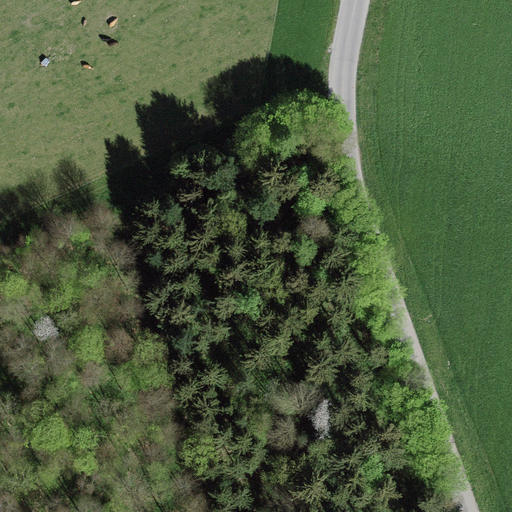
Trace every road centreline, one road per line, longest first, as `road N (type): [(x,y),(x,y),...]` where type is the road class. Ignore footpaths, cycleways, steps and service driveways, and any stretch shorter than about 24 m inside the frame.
road 1 (unclassified): [(355,0),(343,107),(350,192),(461,511)]
road 2 (track): [(345,62),(0,232)]
